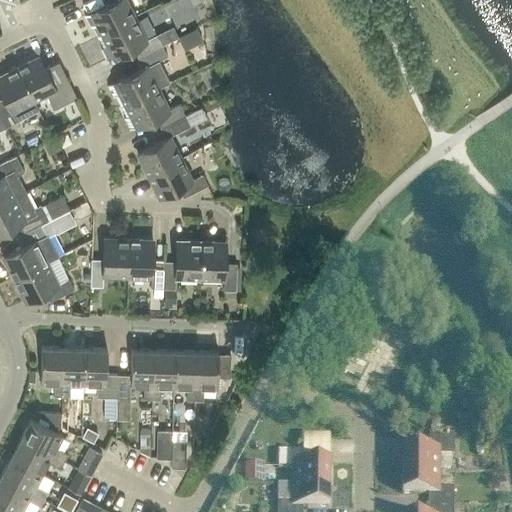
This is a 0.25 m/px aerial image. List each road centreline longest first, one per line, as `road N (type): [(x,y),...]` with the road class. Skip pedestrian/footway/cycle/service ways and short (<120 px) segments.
road 1 (residential): [(354,511),(348,414),(272,357),(191,511)]
road 2 (residential): [(213,212),(103,206),(99,123),(40,1)]
road 3 (residential): [(235,321),(0,323)]
